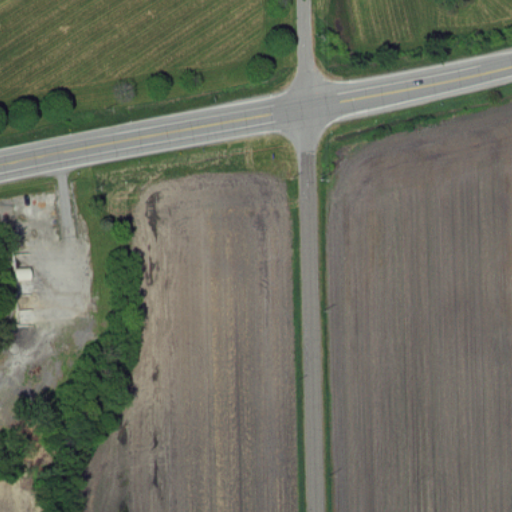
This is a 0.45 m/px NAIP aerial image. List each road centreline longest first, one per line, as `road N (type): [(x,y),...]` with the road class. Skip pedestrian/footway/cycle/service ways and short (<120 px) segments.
road 1 (primary): [(511,65),(0,164)]
road 2 (residential): [(316,511),(302,0)]
